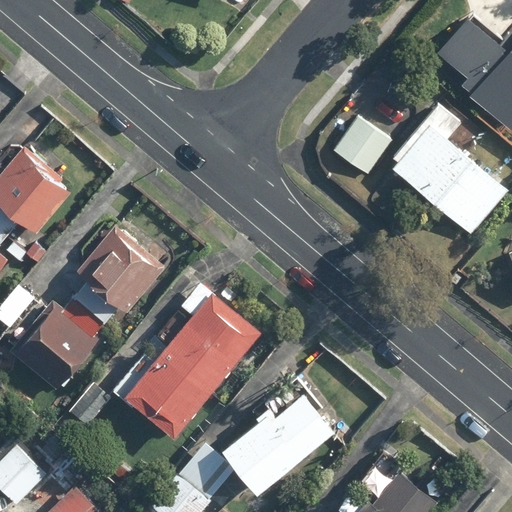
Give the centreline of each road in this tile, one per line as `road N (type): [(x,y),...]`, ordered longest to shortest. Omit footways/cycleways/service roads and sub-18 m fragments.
road 1 (residential): [(207,157),(511,418)]
road 2 (residential): [(20,0),(207,157)]
road 3 (residential): [(207,157),(340,0)]
